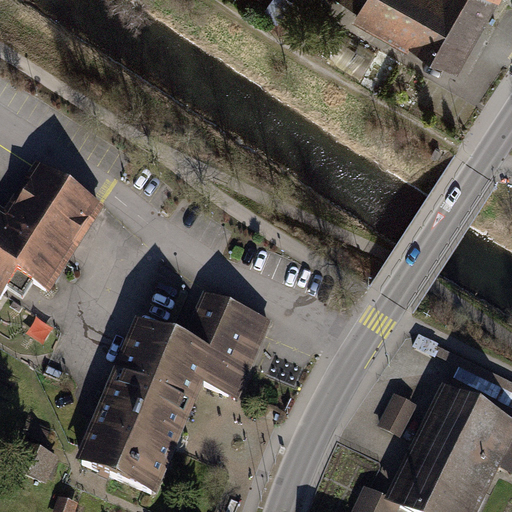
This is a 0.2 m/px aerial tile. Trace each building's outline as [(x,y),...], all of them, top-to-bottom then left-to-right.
[(365,0),(361,8),(356,18),(410,48),(412,44),(429,53),(460,71),(497,7),(500,0),(365,0)] [(0,213),(0,296),(13,275),(47,297),(101,212),(35,170),(5,217),(0,213)] [(207,298),(187,346),(175,374),(199,384),(236,400),(268,324),(207,298)] [(177,437),(199,384),(175,374),(187,346),(142,327),(107,407),(177,437)] [(511,428),(448,396),(393,504),(398,507),(407,511),(474,511),(498,466),(511,472),(511,428)] [(418,410),(396,398),(379,430),(401,441),(418,410)] [(152,495),(177,437),(107,407),(82,465),(152,495)] [(55,460),(31,449),(21,472),(45,483),(55,460)] [(395,511),(398,507),(393,504),(368,492),(358,511),(395,511)]
